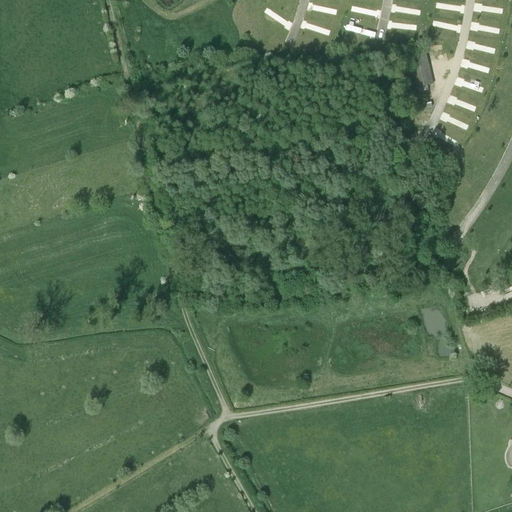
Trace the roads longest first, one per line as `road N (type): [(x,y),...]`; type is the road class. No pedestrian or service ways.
road 1 (track): [(467,379),(228,417)]
road 2 (track): [(211,427),(69,511)]
